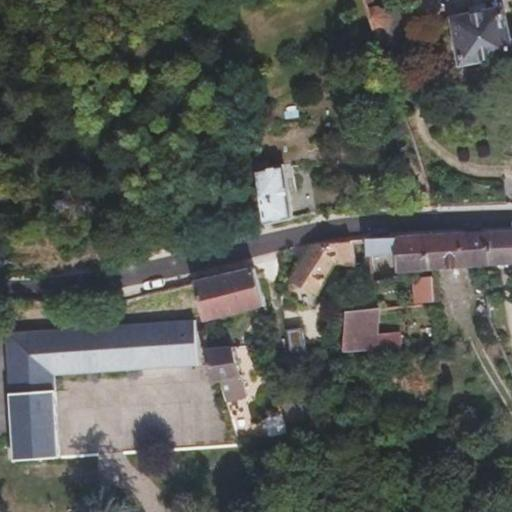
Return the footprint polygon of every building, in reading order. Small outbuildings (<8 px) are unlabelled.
[(376,3),(366,6),(373,27),(382,24),(384,19),(379,7),(376,3)] [(503,12),(454,21),(464,66),(511,57),(503,12)] [(269,166),(255,168),(266,231),(293,224),(284,170),(270,172),(269,166)] [(511,237),(487,239),(490,271),(511,269),(511,237)] [(368,246),(371,260),(401,258),(401,275),(405,274),(437,273),(490,271),(487,239),(381,244),(368,246)] [(312,252),(287,291),(314,308),(333,276),(336,278),(338,275),(356,271),(351,247),(312,252)] [(264,310),(255,272),(195,288),(205,325),(264,310)] [(417,284),(418,312),(439,310),(438,292),(437,282),(417,284)] [(377,315),(345,319),(343,320),(347,360),(390,356),(389,343),(379,344),(377,315)] [(194,325),(7,338),(15,451),(16,467),(61,463),(57,411),(55,382),(197,371),(194,325)] [(305,337),(287,340),(292,364),(309,363),(305,337)] [(239,379),(233,351),(204,352),(209,370),(212,386),(220,384),(239,379)] [(305,388),(281,396),(290,426),(314,419),(305,388)]
